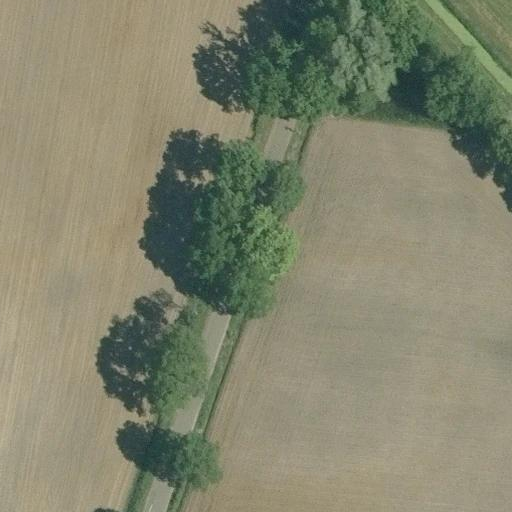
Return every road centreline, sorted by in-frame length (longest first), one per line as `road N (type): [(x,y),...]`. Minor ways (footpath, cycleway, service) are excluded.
road 1 (unclassified): [(159,511),(335,0)]
road 2 (track): [(402,0),(511,118)]
